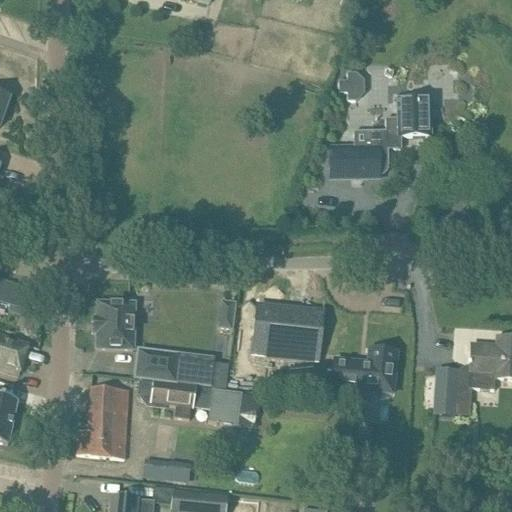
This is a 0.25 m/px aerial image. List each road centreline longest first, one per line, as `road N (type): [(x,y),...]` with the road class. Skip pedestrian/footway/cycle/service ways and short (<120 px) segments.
road 1 (unclassified): [(58,266),(511,258)]
road 2 (unclassified): [(58,266),(58,0)]
road 3 (residential): [(45,511),(58,266)]
